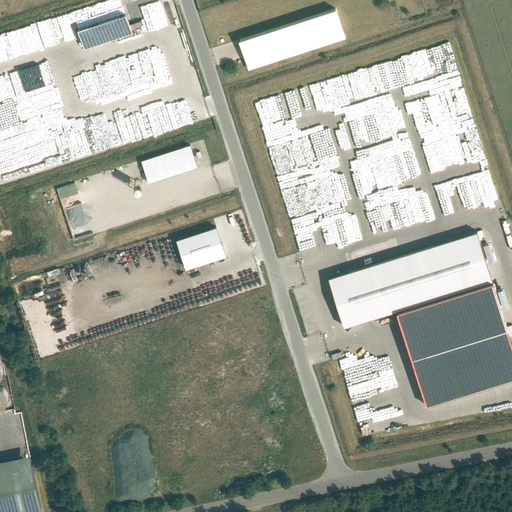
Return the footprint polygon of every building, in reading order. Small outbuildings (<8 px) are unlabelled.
[(345,38),(335,6),(237,38),(247,70),(345,38)] [(136,32),(128,10),(79,26),(86,48),(136,32)] [(197,165),(190,143),(140,159),(147,182),(197,165)] [(75,182),(57,189),(60,199),(78,192),(75,182)] [(225,255),(215,225),(175,238),(185,268),(225,255)] [(511,342),(477,229),(327,276),(343,325),(396,309),(425,404),(511,376),(511,342)] [(391,377),(349,388),(357,417),(396,407),(394,400),(389,401),(387,393),(394,391),(391,377)] [(0,458),(0,511),(32,511),(45,509),(32,451),(0,458)]
